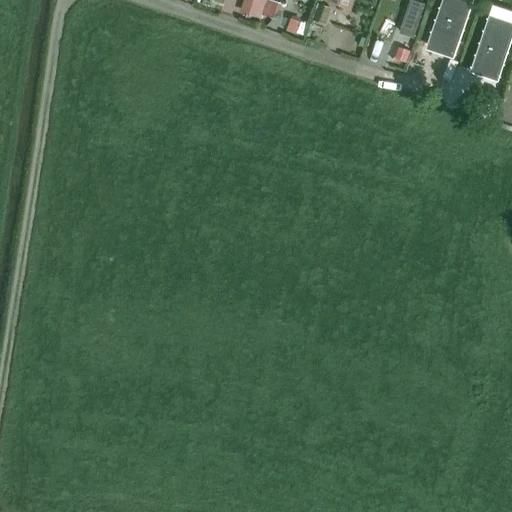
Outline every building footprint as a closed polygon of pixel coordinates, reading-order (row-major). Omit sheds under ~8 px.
[(244,0),(240,13),(261,19),(262,16),(266,0),(244,0)] [(324,0),(348,9),(351,0),(324,0)] [(425,0),(409,0),(400,30),(415,34),(425,0)] [(467,3),(456,0),(444,0),(429,46),(450,53),(467,3)] [(432,29),(436,10),(427,8),(423,28),(432,29)] [(291,19),(287,29),(297,32),(300,23),(291,19)] [(511,28),(511,26),(492,20),(475,70),(496,77),(511,28)] [(371,48),(380,52),(388,35),(379,31),(371,48)] [(424,67),(427,56),(420,53),(416,65),(424,67)] [(402,61),(395,59),(391,71),(399,73),(402,61)] [(495,98),(506,101),(511,82),(511,80),(501,77),(495,98)] [(493,102),(497,91),(489,88),(485,99),(493,102)]
